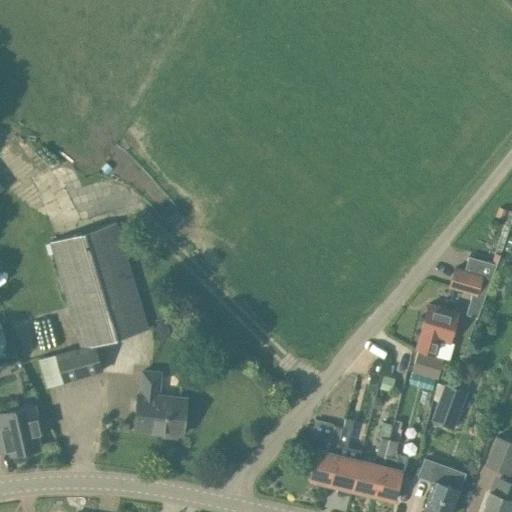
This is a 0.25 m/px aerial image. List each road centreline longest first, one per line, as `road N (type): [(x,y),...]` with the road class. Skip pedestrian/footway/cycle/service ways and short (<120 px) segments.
road 1 (residential): [(511,156),(240,477),(234,503)]
road 2 (tertiary): [(0,490),(118,484),(234,503)]
